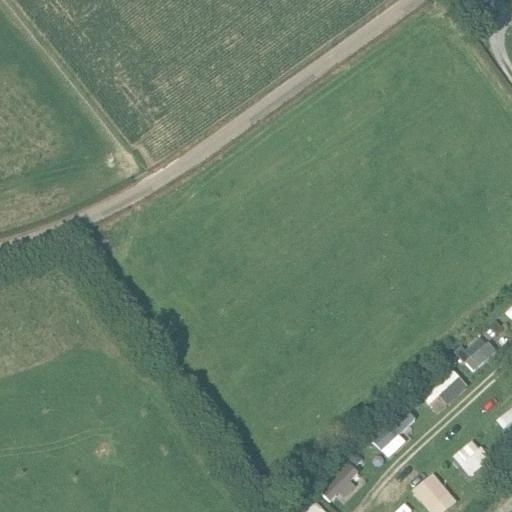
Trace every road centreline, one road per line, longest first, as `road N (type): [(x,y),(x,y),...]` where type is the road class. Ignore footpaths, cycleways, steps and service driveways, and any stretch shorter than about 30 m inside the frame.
road 1 (unclassified): [(0,250),(163,178),(412,0)]
road 2 (track): [(511,361),(357,511)]
